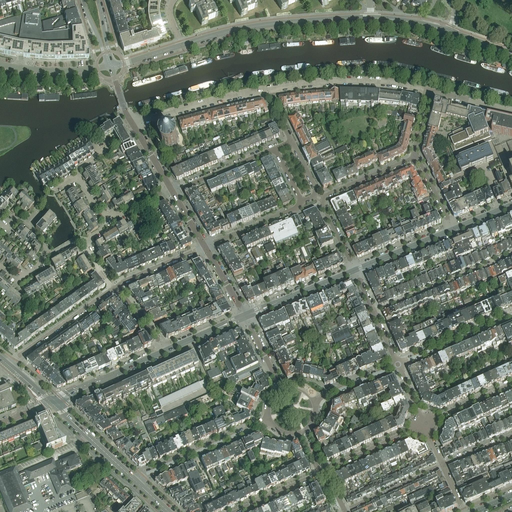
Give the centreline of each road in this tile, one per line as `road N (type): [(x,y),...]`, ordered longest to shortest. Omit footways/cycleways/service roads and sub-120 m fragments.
road 1 (tertiary): [(370,18),(280,22),(181,45)]
road 2 (residential): [(354,270),(323,197),(415,156)]
road 3 (residential): [(268,419),(282,433),(301,431),(312,419),(312,401),(397,364)]
road 4 (residential): [(266,89),(382,82),(429,91)]
road 5 (residential): [(373,311),(511,255)]
road 6 (residential): [(136,481),(268,419)]
road 7 (residential): [(130,122),(266,89)]
road 8 (residential): [(113,289),(7,364)]
road 9 (tertiary): [(51,402),(165,349)]
road 10 (residential): [(397,364),(511,314)]
road 11 (residential): [(76,175),(106,216),(169,186)]
